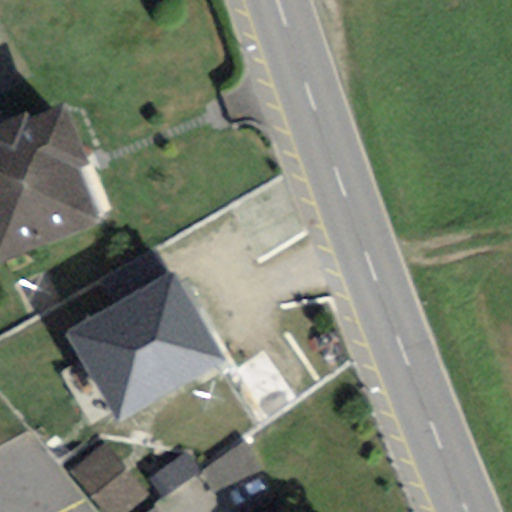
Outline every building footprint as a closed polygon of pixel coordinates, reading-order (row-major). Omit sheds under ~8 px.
[(0,262),(96,224),(74,170),(86,165),(61,104),(31,116),(28,109),(0,120),(0,262)] [(116,425),(223,363),(169,272),(62,334),(116,425)] [(105,441),(67,472),(99,511),(131,511),(151,496),(105,441)] [(241,445),(202,471),(216,497),(258,475),(241,445)] [(200,473),(186,453),(148,480),(162,499),(200,473)]
